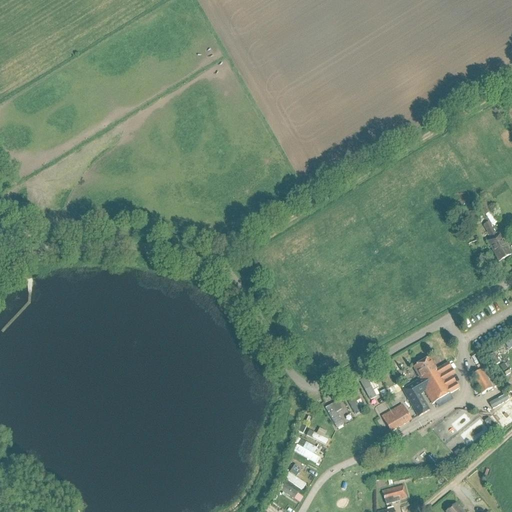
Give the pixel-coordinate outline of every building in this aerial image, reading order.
[(491,213),(483,201),(476,205),(484,217),(491,213)] [(500,210),(494,213),(501,223),(506,220),(500,210)] [(493,222),(496,233),(504,230),(500,219),(493,222)] [(488,225),(483,227),(491,240),(486,243),(499,264),(511,257),(498,236),(496,237),(488,225)] [(499,364),(493,354),(488,357),(494,367),(499,364)] [(413,369),(420,381),(403,391),(418,417),(428,412),(418,395),(423,392),(432,406),(439,401),(441,404),(447,401),(445,398),(458,390),(444,367),(438,371),(437,370),(436,371),(429,359),(413,369)] [(480,371),(470,377),(481,395),(491,389),(480,371)] [(369,381),(372,389),(386,384),(383,376),(369,381)] [(366,400),(360,403),(364,413),(371,410),(366,400)] [(355,406),(349,408),(350,411),(339,415),(344,425),(360,418),(355,406)] [(381,418),(390,434),(412,422),(402,406),(381,418)] [(317,426),(313,436),(333,445),(337,435),(317,426)] [(310,446),(307,454),(326,462),(329,455),(310,446)] [(308,494),(310,489),(295,483),(294,488),(308,494)] [(403,487),(382,493),(384,502),(386,506),(400,503),(399,501),(406,499),(403,487)]
